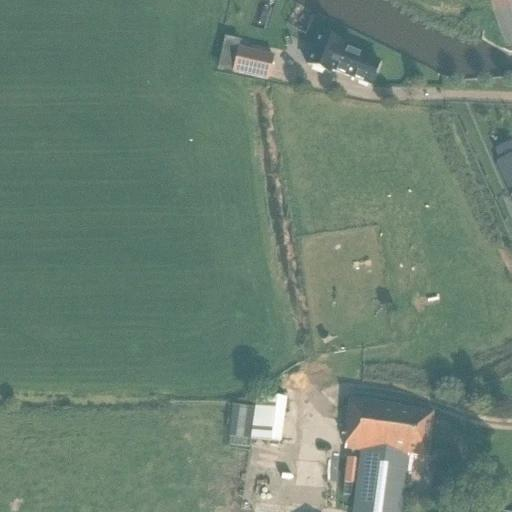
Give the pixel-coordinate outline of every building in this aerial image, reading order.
[(370,87),(379,64),(339,48),(340,45),(319,37),(307,66),(328,74),(330,71),(370,87)] [(268,81),(273,57),(237,50),(232,74),(268,81)] [(511,190),(511,155),(495,163),(508,192),(511,190)] [(279,445),(286,400),(256,396),(250,441),(279,445)] [(427,459),(433,413),(413,411),(413,409),(348,400),(344,436),(346,437),(344,450),(360,453),(351,511),(400,511),(408,456),(427,459)] [(343,479),(352,481),(355,456),(347,455),(343,479)] [(434,488),(432,505),(445,507),(447,490),(434,488)]
